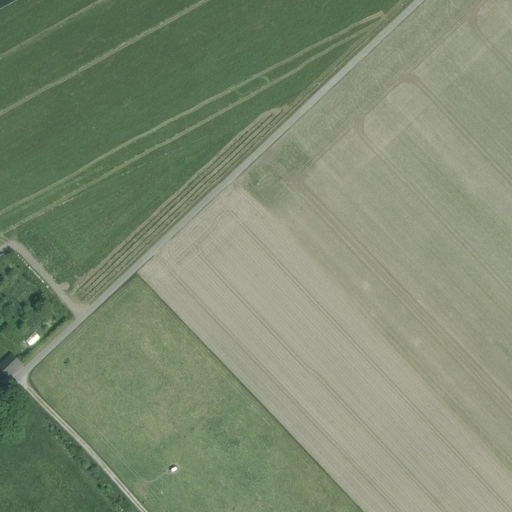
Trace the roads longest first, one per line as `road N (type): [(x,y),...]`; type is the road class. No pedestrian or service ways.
road 1 (unclassified): [(418,0),(0,394)]
road 2 (track): [(145,511),(20,375)]
